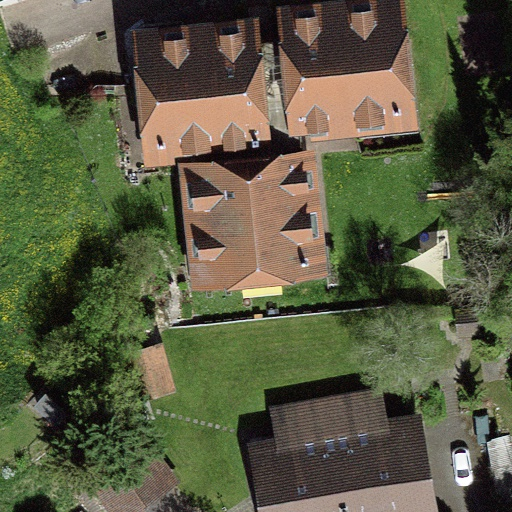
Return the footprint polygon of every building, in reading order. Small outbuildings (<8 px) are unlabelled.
[(266,254),(267,264),(315,259),(301,125),(403,115),(398,67),(388,68),(382,1),(287,11),(288,20),(154,34),(161,100),(151,101),(155,149),(188,146),(200,261),(266,254)] [(128,353),(139,392),(168,384),(157,344),(128,353)] [(436,511),(417,384),(338,397),(355,511),(436,511)] [(355,511),(338,397),(254,411),(269,511),(355,511)] [(83,468),(115,511),(125,511),(168,481),(150,457),(157,452),(141,430),(83,468)]
